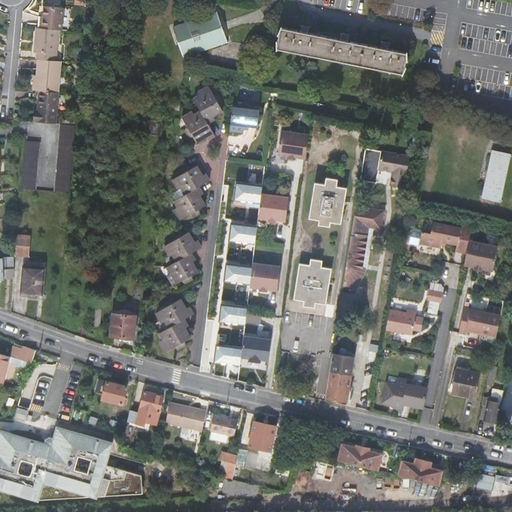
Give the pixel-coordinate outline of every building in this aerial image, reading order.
[(59,31),(62,31),(64,9),(46,8),(45,18),(40,17),(38,29),(59,31)] [(219,9),(174,23),(184,56),(229,42),(219,9)] [(388,48),(381,47),(348,40),(341,39),(309,33),(301,31),(284,28),(279,49),(401,73),(405,52),(388,48)] [(59,31),(38,29),(37,29),(35,53),(38,53),(37,60),(39,60),(57,62),(59,31)] [(40,92),(59,93),(62,62),(57,62),(39,60),(38,77),(36,91),(40,92)] [(200,95),(193,98),(200,110),(194,114),(192,111),(182,117),(188,127),(193,136),(196,142),(206,137),(208,140),(215,136),(208,123),(215,120),(213,116),(222,110),(219,105),(214,95),(209,86),(198,91),(200,95)] [(35,111),(34,122),(57,124),(59,93),(40,92),(40,101),(39,111),(35,111)] [(218,93),(214,95),(219,105),(223,103),(218,93)] [(260,105),(233,102),(230,123),(257,126),(260,105)] [(61,125),(55,191),(70,193),(76,126),(61,125)] [(193,136),(188,127),(183,129),(188,138),(193,136)] [(281,129),(280,156),(308,157),(309,130),(281,129)] [(391,185),(399,186),(404,155),(375,149),(373,159),(381,160),(379,167),(379,169),(393,171),(391,185)] [(502,202),(511,153),(493,150),(482,198),(502,202)] [(24,155),(21,189),(37,190),(40,156),(24,155)] [(404,155),(399,186),(405,188),(411,156),(404,155)] [(381,160),(373,159),(372,166),(379,167),(381,160)] [(182,174),(191,169),(189,165),(180,169),(182,174)] [(175,208),(181,219),(190,214),(199,209),(206,205),(201,195),(203,194),(200,186),(210,181),(206,174),(203,176),(197,166),(191,169),(182,174),(173,179),(178,190),(182,187),(186,194),(175,200),(178,207),(175,208)] [(316,182),(309,217),(320,219),(319,224),(330,226),(331,221),(341,222),(347,187),(337,186),(338,179),(327,177),(326,184),(316,182)] [(290,194),(263,192),(264,183),(237,180),(235,199),(261,202),(259,218),(287,221),(290,194)] [(357,206),(344,287),(347,287),(351,287),(354,286),(357,284),(360,282),(362,280),(364,277),(366,273),(367,270),(363,270),(370,228),(373,208),(357,206)] [(385,210),(373,208),(370,228),(382,230),(385,210)] [(199,209),(190,214),(192,218),(201,213),(199,209)] [(258,242),(259,224),(232,222),(231,240),(258,242)] [(428,232),(425,244),(441,247),(442,244),(443,241),(447,241),(458,243),(456,250),(467,252),(469,240),(472,227),(461,225),(461,227),(433,222),(431,233),(428,232)] [(413,225),(411,242),(420,243),(422,229),(431,230),(431,228),(413,225)] [(226,230),(218,229),(214,263),(223,264),(225,245),(224,245),(226,230)] [(176,261),(167,266),(170,273),(167,275),(173,286),(182,281),(191,276),(197,272),(192,262),(196,260),(191,252),(201,247),(198,240),(194,241),(189,231),(183,235),(174,239),(164,245),(169,256),(173,254),(176,261)] [(174,239),(183,235),(181,231),(173,236),(174,239)] [(31,237),(17,235),(16,255),(29,256),(31,237)] [(467,252),(464,265),(475,267),(474,270),(482,271),(482,269),(493,271),(498,246),(469,240),(467,252)] [(300,263),(295,298),(304,300),(304,305),(315,307),(316,302),(326,304),(333,268),(322,266),(323,260),(312,258),(311,264),(300,263)] [(14,278),(15,270),(4,270),(4,261),(0,261),(0,280),(4,280),(4,279),(14,278)] [(23,266),(21,293),(43,295),(46,268),(23,266)] [(224,279),(220,307),(239,310),(243,275),(233,274),(232,280),(224,279)] [(191,276),(182,281),(184,285),(193,280),(191,276)] [(443,293),(433,291),(431,301),(441,303),(443,293)] [(173,297),(164,302),(166,306),(176,301),(173,297)] [(165,321),(169,327),(160,332),(164,339),(161,341),(166,352),(175,347),(185,341),(191,338),(186,328),(189,326),(184,318),(194,313),(190,307),(187,309),(181,298),(176,301),(166,306),(156,312),(163,322),(165,321)] [(492,337),(496,338),(501,315),(464,308),(459,333),(466,335),(467,332),(470,332),(473,330),(490,334),(492,337)] [(389,315),(386,329),(408,333),(413,311),(407,310),(407,313),(390,310),(389,315)] [(413,311),(408,333),(412,334),(413,329),(421,331),(423,319),(416,317),(416,312),(413,311)] [(115,312),(112,335),(135,338),(137,315),(115,312)] [(261,315),(247,313),(246,321),(260,323),(261,315)] [(244,336),(241,357),(250,358),(249,360),(260,362),(261,359),(269,360),(271,339),(244,336)] [(185,341),(175,347),(177,350),(187,345),(185,341)] [(7,355),(12,357),(27,361),(33,363),(33,362),(37,350),(22,345),(20,348),(10,345),(7,355)] [(334,350),(327,397),(348,400),(356,353),(334,350)] [(50,356),(38,352),(35,359),(48,363),(50,356)] [(0,353),(0,380),(5,382),(12,360),(12,357),(7,355),(0,353)] [(490,365),(487,383),(493,385),(497,367),(490,365)] [(459,384),(455,384),(453,393),(475,398),(480,374),(462,370),(459,384)] [(423,408),(427,388),(410,385),(411,381),(399,378),(397,385),(388,382),(383,402),(393,404),(393,406),(403,409),(404,404),(423,408)] [(106,388),(105,393),(103,399),(127,405),(129,394),(126,393),(128,387),(107,381),(107,382),(104,382),(103,387),(106,388)] [(502,404),(504,392),(495,390),(493,391),(492,398),(489,397),(484,420),(487,421),(495,422),(498,423),(502,404)] [(131,410),(128,421),(137,423),(137,421),(157,426),(165,396),(145,391),(140,412),(131,410)] [(171,401),(166,423),(197,430),(203,409),(171,401)] [(203,409),(197,430),(203,432),(208,411),(203,409)] [(215,415),(212,430),(236,436),(239,420),(215,415)] [(259,447),(263,448),(272,450),(278,426),(255,421),(254,422),(252,421),(249,436),(251,436),(250,445),(259,447)] [(59,425),(56,437),(58,437),(55,446),(46,443),(13,434),(13,432),(2,429),(0,434),(0,440),(0,441),(0,487),(40,498),(137,492),(139,486),(143,473),(107,463),(111,447),(113,447),(115,441),(83,432),(82,434),(70,430),(70,428),(59,425)] [(48,438),(46,443),(55,446),(58,437),(56,437),(52,435),(48,438)] [(125,439),(123,445),(132,448),(134,442),(125,439)] [(385,450),(343,439),(338,458),(381,469),(385,450)] [(240,449),(237,463),(242,464),(256,468),(259,454),(248,451),(240,449)] [(188,454),(186,461),(196,463),(197,456),(188,454)] [(415,460),(402,458),(399,474),(441,483),(445,462),(415,456),(415,460)] [(498,473),(482,470),(478,483),(495,487),(498,473)]
